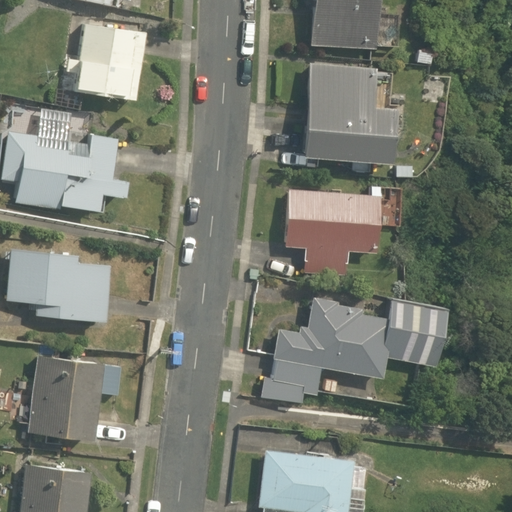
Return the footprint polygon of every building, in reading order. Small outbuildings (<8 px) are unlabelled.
[(310,0),(308,46),(372,49),(374,0),(310,0)] [(51,105),(72,109),(74,94),(132,101),(141,32),(81,25),(76,62),(65,60),(63,72),(74,74),(72,90),(53,88),(51,105)] [(415,51),(413,62),(425,64),(426,53),(415,51)] [(299,158),(387,165),(391,109),(369,107),(372,68),(306,63),(299,158)] [(57,206),(95,212),(97,195),(122,199),(124,181),(107,179),(112,139),(87,136),(86,143),(5,132),(0,169),(0,180),(16,182),(13,204),(56,210),(57,206)] [(393,177),(409,177),(409,166),(393,166),(393,177)] [(300,273),(342,276),(344,251),(373,253),(377,195),(381,196),(381,187),(368,186),(368,193),(287,188),(283,246),(302,247),(300,273)] [(31,313),(99,320),(105,265),(73,261),(73,255),(8,248),(2,299),(32,302),(31,313)] [(312,394),(317,366),(378,377),(382,357),(427,365),(437,307),(386,298),(383,318),(359,314),(360,308),(334,304),(334,301),(309,296),(304,326),(296,325),(295,332),(274,328),(269,358),(271,359),(268,378),(260,377),(257,395),(297,402),(299,392),(312,394)] [(24,431),(89,438),(96,360),(32,354),(24,431)] [(321,378),(320,389),(330,391),(332,379),(321,378)] [(358,492),(361,468),(346,466),(347,458),(260,449),(253,506),(259,507),(258,511),(354,511),(357,491),(358,492)] [(78,511),(83,469),(21,463),(16,511),(78,511)]
